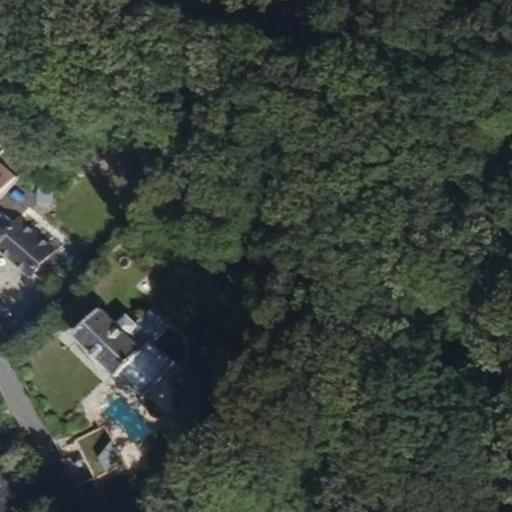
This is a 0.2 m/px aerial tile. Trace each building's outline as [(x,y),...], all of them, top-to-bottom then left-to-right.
[(0,189),(9,179),(0,171),(0,189)] [(46,251),(13,222),(10,225),(0,216),(0,257),(23,278),(26,275),(39,285),(56,265),(44,255),(46,251)] [(172,361),(150,342),(162,329),(162,323),(150,312),(143,313),(132,325),(123,317),(114,327),(95,310),(70,338),(117,380),(119,377),(140,397),(172,361)] [(175,429),(187,416),(174,403),(161,416),(175,429)] [(120,464),(102,427),(74,440),(93,479),(120,464)] [(0,511),(18,511),(24,508),(0,480),(0,511)]
